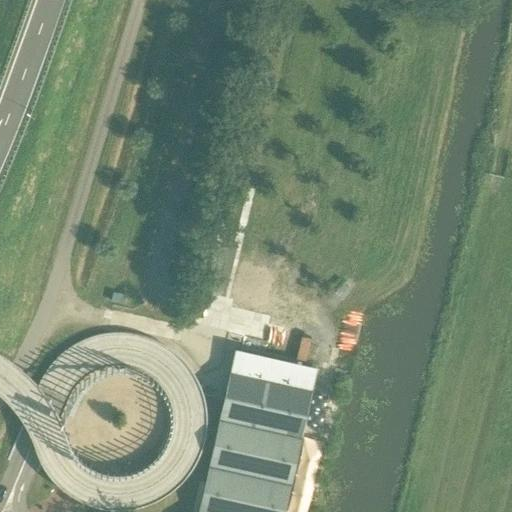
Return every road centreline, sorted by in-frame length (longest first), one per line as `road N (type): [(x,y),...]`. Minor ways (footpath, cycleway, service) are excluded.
road 1 (unclassified): [(0,400),(65,251),(142,0)]
road 2 (motorway): [(0,137),(52,0)]
